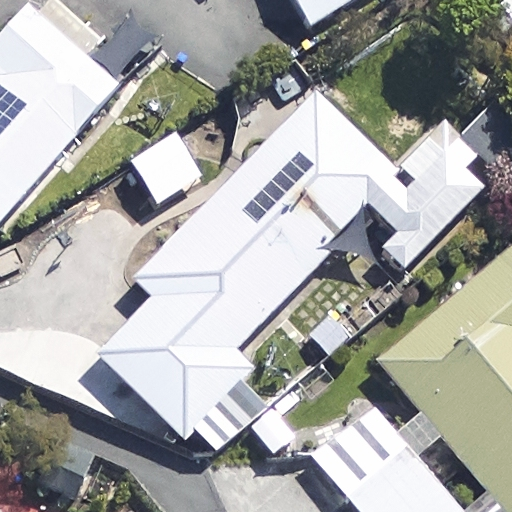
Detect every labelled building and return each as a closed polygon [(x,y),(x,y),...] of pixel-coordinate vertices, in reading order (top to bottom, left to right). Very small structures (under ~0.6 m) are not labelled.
[(289,0),(312,36),(369,0),(289,0)] [(0,238),(122,103),(31,21),(0,55),(0,238)] [(502,190),(457,145),(447,155),(436,144),(398,183),(315,101),(131,289),(154,312),(102,366),(188,451),(257,380),(241,364),(335,269),(328,262),(368,222),(388,241),(374,255),(407,287),(502,190)] [(511,511),(511,261),(381,371),(499,511),(511,511)] [(453,511),(373,416),(314,466),(351,511),(453,511)]
